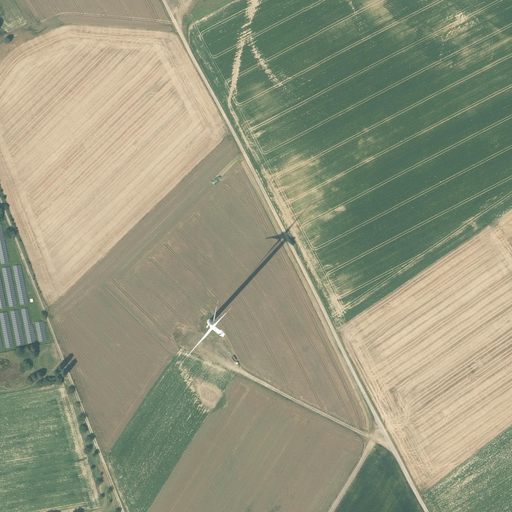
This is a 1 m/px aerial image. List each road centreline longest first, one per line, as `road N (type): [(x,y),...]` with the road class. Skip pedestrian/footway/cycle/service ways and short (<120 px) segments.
road 1 (track): [(427,511),(164,0)]
road 2 (track): [(122,511),(0,201)]
road 3 (track): [(375,440),(243,374)]
